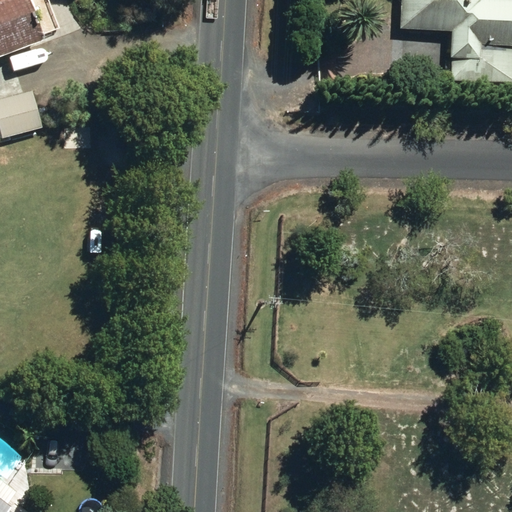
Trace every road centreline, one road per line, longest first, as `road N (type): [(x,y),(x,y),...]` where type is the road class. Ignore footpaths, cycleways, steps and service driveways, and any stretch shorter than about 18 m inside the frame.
road 1 (tertiary): [(218,148),(196,511)]
road 2 (unclassified): [(218,148),(511,177)]
road 3 (tertiary): [(226,0),(218,148)]
